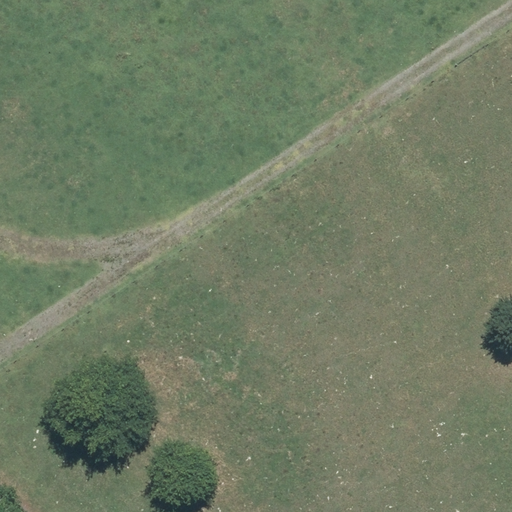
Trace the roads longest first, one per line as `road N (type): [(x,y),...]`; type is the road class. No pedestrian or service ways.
road 1 (track): [(0,336),(511,0)]
road 2 (track): [(137,246),(16,258),(0,252)]
